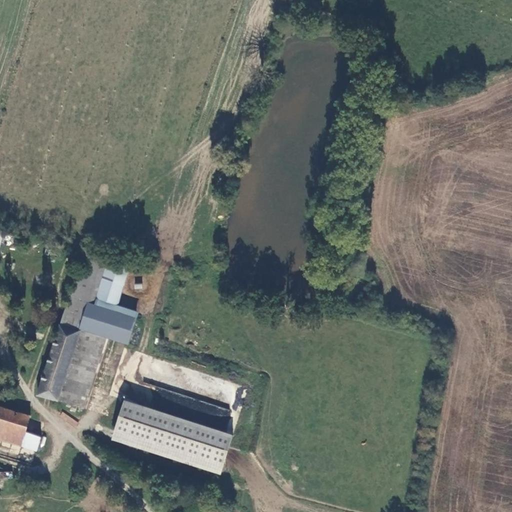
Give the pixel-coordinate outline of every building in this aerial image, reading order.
[(0,257),(4,244),(9,233),(0,229),(0,257)] [(87,322),(63,404),(84,411),(108,339),(129,346),(138,321),(115,313),(130,267),(86,253),(65,315),(87,322)] [(63,404),(87,322),(65,315),(39,396),(63,404)] [(234,438),(126,403),(117,432),(224,468),(234,438)] [(32,420),(0,409),(0,441),(23,448),(27,434),(32,420)] [(76,427),(79,421),(62,412),(58,418),(76,427)] [(43,439),(27,434),(23,448),(39,453),(43,439)] [(225,503),(220,498),(205,511),(197,511),(195,510),(192,511),(216,511),(225,503)]
